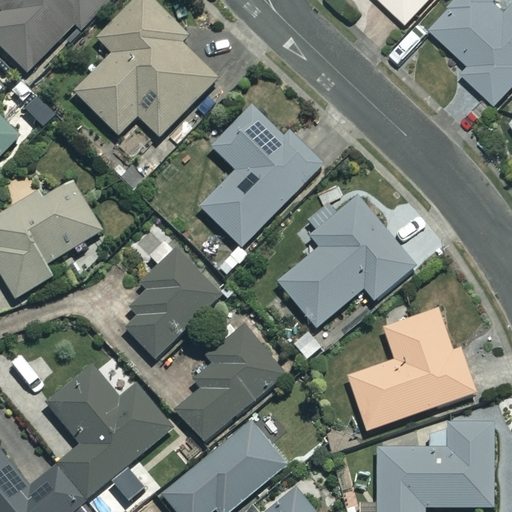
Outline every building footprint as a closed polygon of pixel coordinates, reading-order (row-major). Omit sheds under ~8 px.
[(0,0),(0,43),(25,72),(107,0),(0,0)] [(215,80),(181,47),(189,38),(150,0),(133,0),(96,39),(112,55),(73,94),(117,137),(136,117),(158,139),(215,80)] [(379,0),(406,25),(429,0),(379,0)] [(455,0),(429,30),(469,66),(461,75),(494,104),(511,84),(511,5),(509,10),(497,0),(455,0)] [(316,170),(251,107),(210,149),(233,171),(197,208),(240,249),(316,170)] [(0,155),(18,137),(0,120),(0,155)] [(41,200),(25,174),(3,187),(14,207),(0,215),(0,277),(14,301),(51,278),(44,267),(101,233),(71,182),(41,200)] [(307,242),(316,253),(277,284),(314,329),(363,290),(372,302),(413,269),(354,195),(333,212),(328,206),(308,222),(317,233),(307,242)] [(221,297),(176,251),(147,279),(145,295),(130,309),(138,317),(124,331),(155,362),(221,297)] [(450,353),(436,312),(383,331),(394,363),(347,379),(366,432),(473,395),(458,350),(450,353)] [(285,375),(245,326),(187,374),(200,390),(175,411),(202,443),(285,375)] [(118,400),(92,368),(46,406),(79,446),(61,461),(91,496),(171,430),(135,387),(118,400)] [(492,509),(492,417),(451,417),(451,431),(408,431),(408,446),(376,446),(376,511),(423,511),(424,510),(492,509)] [(229,511),(285,467),(250,424),(162,496),(175,511),(212,511),(214,510),(215,511),(229,511)] [(28,489),(0,455),(0,511),(72,511),(83,503),(54,467),(28,489)] [(313,511),(296,491),(269,511),(313,511)]
